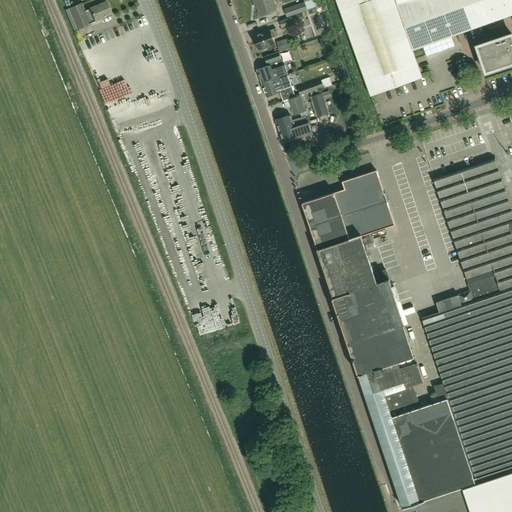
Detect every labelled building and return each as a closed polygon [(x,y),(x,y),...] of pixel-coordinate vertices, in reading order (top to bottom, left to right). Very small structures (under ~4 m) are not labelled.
[(253,0),(255,6),(257,6),(261,15),(276,10),(272,0),(253,0)] [(303,0),(305,2),(284,9),(287,17),(308,10),(319,6),(316,0),(303,0)] [(511,0),(336,0),(371,96),(422,77),(413,50),(511,15),(511,34),(477,46),(486,73),(511,64),(511,0)] [(104,16),(111,13),(106,2),(90,8),(90,9),(84,11),(81,3),(69,8),(78,29),(90,24),(90,23),(105,17),(104,16)] [(282,28),(296,23),(293,16),(279,21),(282,28)] [(273,38),(279,36),(276,29),(270,31),(270,30),(254,36),(259,50),(275,44),(273,38)] [(331,36),(320,39),(323,49),(334,45),(331,36)] [(290,38),(287,39),(277,42),(280,52),(290,49),(290,48),(293,47),(290,38)] [(265,57),(268,66),(258,70),(262,83),(288,75),(285,67),(284,67),(279,53),(265,57)] [(288,75),(262,83),(267,97),(280,92),(280,91),(292,87),(288,75)] [(321,80),(298,89),(301,96),(310,92),(311,92),(324,87),(321,80)] [(312,96),(309,97),(316,118),(329,113),(322,93),(321,93),(312,96)] [(294,115),(305,111),(300,96),(289,100),(294,115)] [(280,132),(308,122),(306,116),(292,121),(290,115),(276,120),(280,132)] [(308,122),(280,132),(284,143),(298,138),(305,136),(311,134),(314,133),(310,122),(308,122)] [(511,209),(505,188),(508,187),(498,157),(434,179),(476,305),(440,318),(465,393),(450,398),(478,483),(511,471),(511,209)] [(421,502),(478,483),(450,398),(444,382),(434,386),(438,395),(432,397),(434,403),(420,408),(413,385),(423,382),(389,279),(386,269),(375,273),(365,245),(374,242),(371,233),(395,224),(387,201),(385,195),(377,170),(343,182),(343,183),(345,189),(341,190),(304,203),(303,203),(335,298),(333,297),(404,508),(414,505),(421,503),(421,502)] [(511,511),(511,471),(478,483),(421,502),(421,503),(414,505),(416,511),(511,511)]
